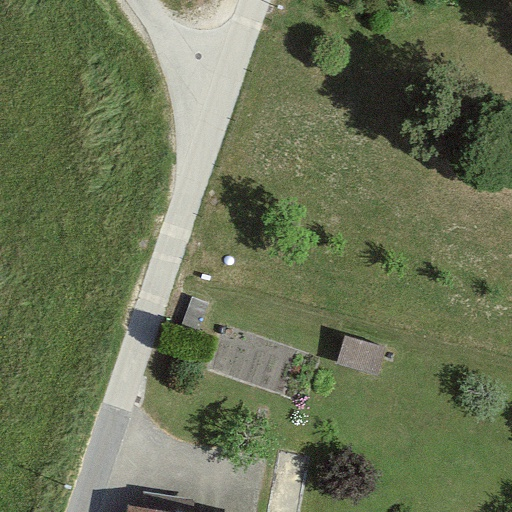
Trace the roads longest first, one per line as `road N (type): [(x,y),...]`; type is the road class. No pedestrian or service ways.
road 1 (unclassified): [(85,511),(262,0)]
road 2 (track): [(224,108),(148,0)]
